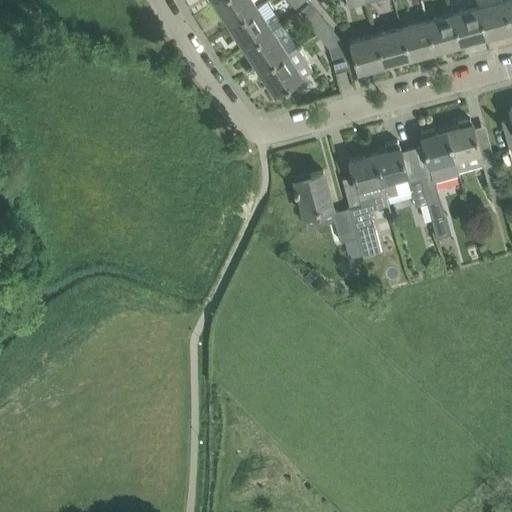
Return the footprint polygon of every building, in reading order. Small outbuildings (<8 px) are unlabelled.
[(216,0),(230,23),(258,5),(254,0),(216,0)] [(265,0),(258,5),(230,23),(245,46),(282,22),(267,0),(265,0)] [(475,0),(478,7),(485,36),(511,29),(503,0),(475,0)] [(511,0),(503,0),(511,29),(511,28),(511,0)] [(313,26),(323,17),(310,1),(300,10),(298,11),(308,23),(312,27),(313,26)] [(452,13),(460,42),(485,36),(478,7),(452,13)] [(460,42),(452,13),(427,20),(435,49),(460,42)] [(427,20),(401,27),(409,56),(435,49),(427,20)] [(282,22),(245,46),(260,69),(297,45),(282,22)] [(342,41),(328,23),(327,22),(327,23),(316,31),(317,32),(328,45),(330,53),(335,72),(348,68),(350,68),(345,48),(342,41)] [(401,27),(376,34),(384,63),(409,56),(401,27)] [(511,31),(487,40),(490,48),(511,40),(511,31)] [(384,63),(376,34),(350,41),(357,70),(384,63)] [(297,45),(260,69),(274,91),(273,92),(274,93),(285,86),(285,87),(312,69),(297,45)] [(501,119),(506,139),(508,146),(511,145),(511,106),(509,108),(511,116),(501,119)] [(459,126),(447,129),(456,162),(481,155),(474,127),(472,121),(471,121),(470,117),(457,121),(459,126)] [(432,172),(420,175),(432,218),(431,218),(435,231),(447,228),(446,225),(434,179),(458,172),(458,170),(456,162),(447,129),(435,132),(434,127),(421,131),(422,134),(421,134),(424,144),(426,154),(430,166),(432,172)] [(385,150),(375,153),(386,195),(398,192),(395,182),(407,178),(410,189),(415,206),(420,204),(424,220),(431,218),(432,218),(420,175),(409,178),(408,175),(405,164),(401,150),(400,144),(399,145),(398,139),(385,143),(387,149),(385,150)] [(494,205),(506,202),(493,152),(481,155),(483,163),(494,205)] [(349,158),(354,177),(358,189),(360,199),(373,195),(376,206),(388,203),(386,195),(375,153),(351,159),(351,158),(349,158)] [(304,214),(323,209),(333,206),(323,169),(294,177),(297,187),(294,187),(294,190),(297,190),(304,214)] [(369,208),(376,206),(373,195),(360,199),(361,204),(349,207),(360,247),(362,255),(381,250),(369,208)] [(340,240),(351,237),(354,249),(360,247),(349,207),(333,211),(340,240)]
